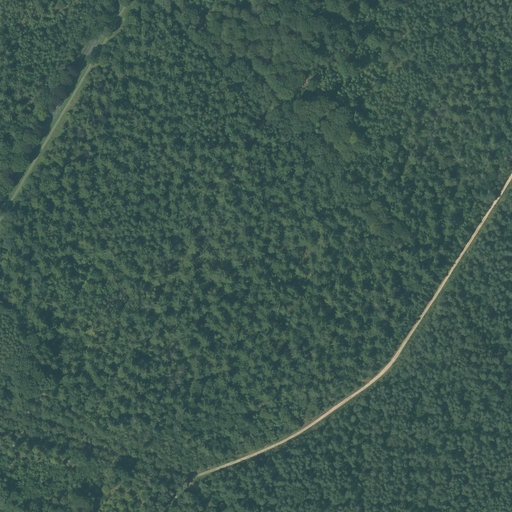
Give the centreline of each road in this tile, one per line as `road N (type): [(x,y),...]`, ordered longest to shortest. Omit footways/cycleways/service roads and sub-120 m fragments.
road 1 (track): [(511,175),(378,376),(281,442),(189,478)]
road 2 (track): [(215,511),(189,478),(0,415)]
road 3 (primary): [(0,203),(118,0)]
road 4 (track): [(0,424),(181,484),(189,478)]
